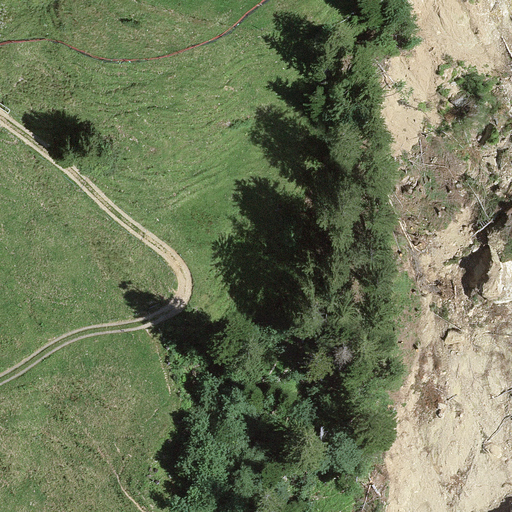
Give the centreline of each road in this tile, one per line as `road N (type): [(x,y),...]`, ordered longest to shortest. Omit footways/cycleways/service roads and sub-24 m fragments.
road 1 (track): [(0,113),(189,279),(189,319),(162,330)]
road 2 (track): [(0,384),(72,341),(133,327),(162,330)]
